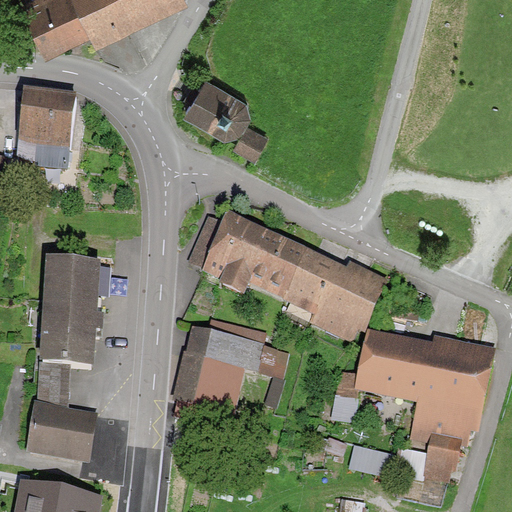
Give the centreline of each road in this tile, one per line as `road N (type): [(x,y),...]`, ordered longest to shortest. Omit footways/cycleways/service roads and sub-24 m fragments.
road 1 (tertiary): [(143,511),(166,173)]
road 2 (residential): [(354,235),(423,0)]
road 3 (residential): [(166,173),(214,174),(354,235)]
road 4 (residential): [(511,338),(458,511)]
road 5 (residential): [(354,235),(511,306)]
road 6 (tertiary): [(0,67),(61,69),(135,106)]
road 7 (residential): [(205,0),(135,106)]
